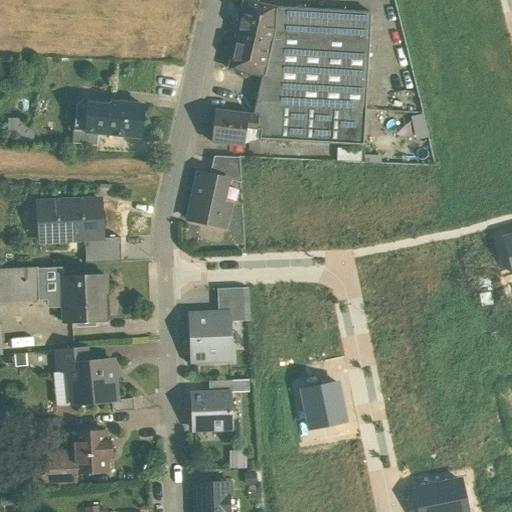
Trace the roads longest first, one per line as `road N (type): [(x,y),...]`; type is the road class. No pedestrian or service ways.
road 1 (residential): [(167,278),(339,275),(394,511)]
road 2 (residential): [(167,278),(162,222),(212,0)]
road 3 (residential): [(176,511),(167,278)]
